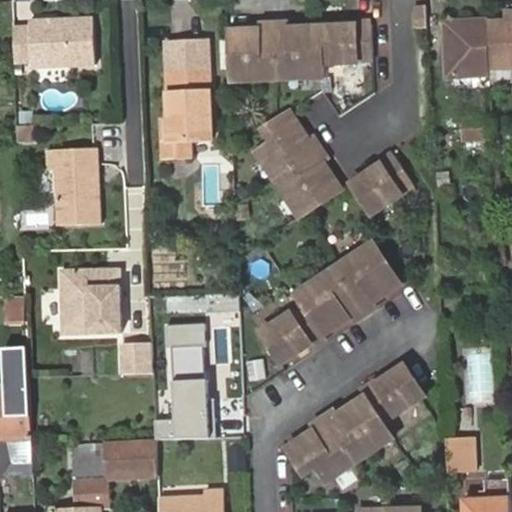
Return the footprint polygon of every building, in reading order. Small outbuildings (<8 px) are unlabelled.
[(428,25),(427,9),(414,9),(415,26),(428,25)] [(509,21),(488,22),(491,71),(511,70),(511,13),(508,16),(509,21)] [(29,29),(13,30),(15,65),(30,64),(30,69),(95,68),(94,22),(29,24),(29,29)] [(450,78),(491,76),(491,71),(488,22),(447,25),(450,78)] [(279,61),(280,86),(320,84),(319,67),(374,65),(373,28),(318,31),(286,32),(288,61),(279,61)] [(278,32),(279,61),(288,61),(286,32),(278,32)] [(259,33),(226,35),(229,88),(274,86),(280,86),(279,61),(274,61),(260,62),(259,33)] [(273,33),(259,33),(260,62),(274,61),(273,33)] [(169,140),(191,139),(213,138),(208,40),(167,42),(171,117),(169,118),(169,140)] [(290,117),(262,134),(271,147),(257,157),(298,220),(340,192),(323,166),(300,182),(293,170),(284,157),(307,143),(290,117)] [(192,154),(191,139),(169,140),(169,118),(165,118),(166,155),(192,154)] [(488,119),(463,120),(465,154),(491,152),(488,119)] [(34,129),(20,130),(20,142),(34,142),(34,129)] [(315,156),(307,143),(284,157),(293,170),(315,156)] [(98,150),(46,153),(47,172),(54,172),(57,229),(102,227),(98,150)] [(315,156),(293,170),(300,182),(323,166),(315,156)] [(414,189),(394,157),(352,185),(372,216),(414,189)] [(375,244),(337,269),(349,287),(362,278),(376,301),(402,285),(375,244)] [(298,294),(305,306),(324,336),(352,318),(337,295),(349,287),(337,269),(298,294)] [(123,270),(65,272),(67,335),(125,334),(123,270)] [(362,278),(349,287),(364,310),(376,301),(362,278)] [(337,295),(352,318),(364,310),(349,287),(337,295)] [(22,297),(1,297),(1,334),(22,334),(22,297)] [(282,363),(324,336),(305,306),(264,334),(282,363)] [(206,325),(169,328),(176,419),(155,420),(157,443),(215,439),(206,325)] [(0,441),(32,440),(29,347),(6,348),(7,386),(0,386),(0,441)] [(154,370),(153,347),(125,349),(127,376),(154,375),(154,370)] [(361,398),(379,425),(422,397),(400,366),(358,393),(361,398)] [(337,446),(350,466),(389,440),(379,425),(361,398),(335,415),(351,438),(337,446)] [(323,423),(337,446),(351,438),(335,415),(323,423)] [(323,423),(311,430),(326,453),(337,446),(323,423)] [(311,430),(285,447),(303,476),(317,468),(326,482),(350,466),(337,446),(326,453),(311,430)] [(446,439),(448,475),(476,473),(474,439),(446,439)] [(110,481),(159,478),(159,466),(157,443),(75,445),(77,511),(55,511),(101,511),(102,509),(111,508),(110,481)] [(488,482),(489,500),(511,499),(511,481),(488,482)] [(160,500),(160,511),(225,511),(225,492),(206,493),(206,504),(193,504),(192,499),(160,500)] [(465,511),(511,511),(511,499),(489,500),(465,502),(465,511)]
